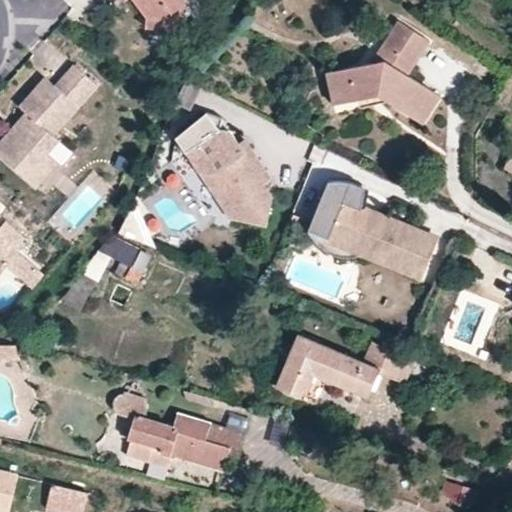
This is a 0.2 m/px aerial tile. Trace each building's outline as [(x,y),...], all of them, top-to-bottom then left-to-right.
[(134,0),(146,13),(159,14),(161,18),(169,28),(188,13),(184,8),(185,0),(134,0)] [(146,24),(161,18),(159,14),(146,13),(146,24)] [(397,21),(382,44),(391,50),(385,60),(370,64),(327,72),(334,104),(358,100),(357,92),(380,89),(393,96),(389,103),(422,124),(439,96),(408,74),(429,40),(397,21)] [(391,50),(382,44),(370,64),(385,60),(391,50)] [(100,80),(75,62),(56,83),(47,75),(21,105),(28,111),(0,141),(0,150),(32,179),(54,153),(51,150),(61,138),(55,131),(100,80)] [(360,108),(389,103),(393,96),(380,89),(357,92),(358,100),(360,108)] [(264,224),(269,194),(264,184),(270,179),(249,147),(243,150),(237,142),(230,132),(227,130),(218,129),(212,133),(201,117),(177,133),(174,142),(176,146),(180,153),(184,150),(198,172),(211,171),(231,202),(229,218),(264,224)] [(243,150),(249,147),(243,138),(237,142),(243,150)] [(198,172),(229,218),(231,202),(211,171),(198,172)] [(327,181),(312,215),(306,230),(366,255),(423,278),(425,273),(439,241),(401,225),(388,232),(383,217),(361,207),(358,185),(327,181)] [(0,255),(12,266),(23,254),(0,233),(0,211),(3,208),(0,205),(0,255)] [(388,232),(401,225),(383,217),(388,232)] [(0,233),(4,236),(14,225),(10,222),(0,233)] [(29,239),(14,225),(4,236),(19,250),(29,239)] [(357,258),(366,255),(306,230),(309,237),(314,244),(319,250),(326,255),(334,258),(345,260),(357,258)] [(141,252),(113,237),(101,251),(121,261),(115,275),(136,284),(143,268),(136,265),(141,252)] [(48,275),(23,254),(12,266),(37,287),(48,275)] [(0,255),(0,266),(6,272),(12,266),(0,255)] [(297,335),(292,346),(282,373),(276,386),(305,398),(306,396),(315,375),(326,380),(369,397),(377,374),(380,369),(364,362),(297,335)] [(373,341),(364,362),(380,369),(377,374),(404,384),(417,360),(373,341)] [(282,373),(292,346),(286,343),(275,369),(282,373)] [(14,345),(0,345),(0,359),(20,360),(14,345)] [(315,375),(306,396),(318,401),(326,380),(315,375)] [(127,411),(143,405),(138,390),(122,396),(127,411)] [(152,451),(174,457),(223,471),(227,455),(238,457),(244,433),(178,414),(173,425),(134,415),(126,439),(130,440),(125,456),(149,462),(152,451)] [(171,468),(174,457),(152,451),(149,462),(171,468)] [(5,511),(13,476),(0,472),(0,511),(2,511),(5,511)] [(444,480),(440,497),(470,503),(474,486),(444,480)] [(75,511),(80,491),(46,483),(41,506),(66,511),(75,511)]
